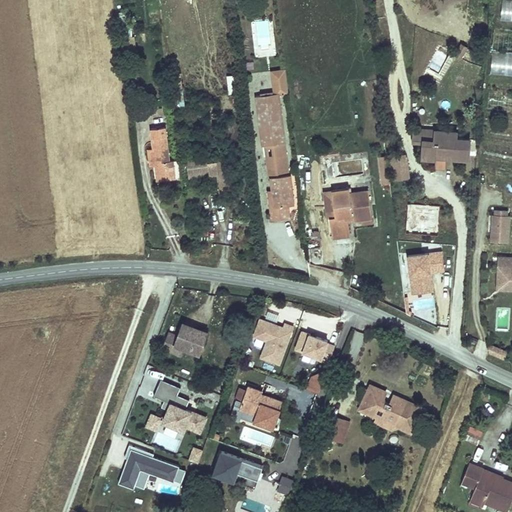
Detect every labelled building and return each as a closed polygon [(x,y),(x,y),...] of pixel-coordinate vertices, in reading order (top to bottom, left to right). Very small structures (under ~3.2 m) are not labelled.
[(511,0),(501,0),(500,21),(511,21),(511,0)] [(511,29),(494,28),(491,76),(511,76),(511,29)] [(469,47),(464,45),(457,55),(463,58),(469,47)] [(275,94),(289,92),(284,68),(270,71),(275,94)] [(230,93),(235,92),(232,75),(227,76),(230,93)] [(511,91),(488,91),(487,114),(511,115),(511,91)] [(282,95),(258,98),(263,147),(271,146),(280,145),(281,157),(277,157),(278,166),(274,167),(277,189),(277,191),(278,191),(280,204),(291,203),(298,202),(294,175),(292,175),(282,95)] [(166,128),(151,130),(154,153),(157,152),(159,167),(161,179),(178,177),(175,159),(169,159),(166,128)] [(417,130),(416,140),(425,140),(437,141),(438,131),(417,130)] [(440,155),(439,167),(447,167),(447,157),(470,159),(471,140),(458,139),(458,133),(438,131),(437,141),(425,140),(424,153),(436,154),(436,152),(440,152),(440,155)] [(280,145),(271,146),(274,167),(278,166),(277,157),(281,157),(280,145)] [(154,153),(150,153),(152,168),(159,167),(157,152),(154,153)] [(210,153),(188,155),(191,177),(196,176),(218,174),(220,191),(232,190),(228,157),(211,160),(210,153)] [(393,157),(395,179),(411,177),(408,155),(393,157)] [(388,156),(378,156),(379,184),(389,184),(388,156)] [(351,187),(333,189),(336,215),(333,215),(334,235),(351,233),(349,214),(355,214),(355,217),(362,216),(371,215),(370,197),(361,198),(361,196),(352,197),(351,190),(351,187)] [(280,204),(278,191),(277,191),(277,189),(271,190),(275,218),(293,216),(291,203),(280,204)] [(371,215),(362,216),(362,224),(372,223),(371,215)] [(492,223),(490,248),(503,249),(504,241),(507,241),(508,223),(506,223),(506,218),(494,217),(494,223),(492,223)] [(311,230),(312,246),(320,246),(320,230),(311,230)] [(443,254),(410,257),(414,295),(433,293),(431,275),(445,274),(443,254)] [(498,274),(505,274),(504,293),(511,293),(511,264),(498,264),(498,274)] [(505,274),(498,274),(497,296),(511,297),(511,293),(504,293),(505,274)] [(261,315),(255,334),(267,339),(262,353),(281,360),(295,323),(286,320),(285,323),(261,315)] [(204,335),(181,326),(179,331),(202,340),(204,335)] [(303,327),(297,345),(331,357),(336,342),(328,339),(329,336),(303,327)] [(202,340),(179,331),(178,335),(169,332),(163,348),(180,353),(183,345),(198,351),(202,340)] [(503,360),(507,351),(491,344),(487,352),(503,360)] [(313,373),(308,386),(321,390),(330,365),(313,373)] [(182,386),(162,378),(156,392),(170,398),(162,418),(184,427),(186,422),(203,428),(208,414),(188,406),(191,399),(179,394),(182,386)] [(265,386),(249,381),(240,405),(258,410),(256,417),(274,424),(284,396),(263,389),(265,386)] [(385,388),(369,383),(367,388),(383,394),(385,388)] [(383,394),(367,388),(361,407),(376,413),(395,420),(416,427),(419,417),(423,418),(425,412),(422,411),(424,404),(394,393),(392,400),(386,398),(385,401),(381,399),(383,394)] [(258,410),(240,405),(238,411),(256,417),(258,410)] [(346,416),(328,409),(320,433),(331,436),(333,430),(341,433),(346,416)] [(395,420),(376,413),(374,418),(393,426),(395,420)] [(147,428),(159,430),(162,416),(149,414),(147,428)] [(341,433),(333,430),(331,436),(342,441),(351,418),(346,416),(341,433)] [(479,441),(484,431),(471,425),(466,435),(479,441)] [(245,426),(240,438),(248,441),(252,429),(245,426)] [(155,451),(130,442),(125,454),(129,455),(119,480),(135,486),(137,482),(145,485),(150,470),(181,481),(187,467),(153,454),(155,451)] [(203,448),(195,445),(191,457),(199,460),(203,448)] [(222,450),(212,475),(236,484),(240,472),(258,479),(263,467),(222,450)] [(490,496),(511,503),(511,500),(511,476),(484,466),(485,464),(471,459),(464,481),(475,485),(471,496),(484,501),(485,499),(488,491),(491,492),(490,496)] [(292,486),(282,482),(279,489),(290,493),(292,486)] [(488,491),(485,499),(509,508),(511,503),(490,496),(491,492),(488,491)]
